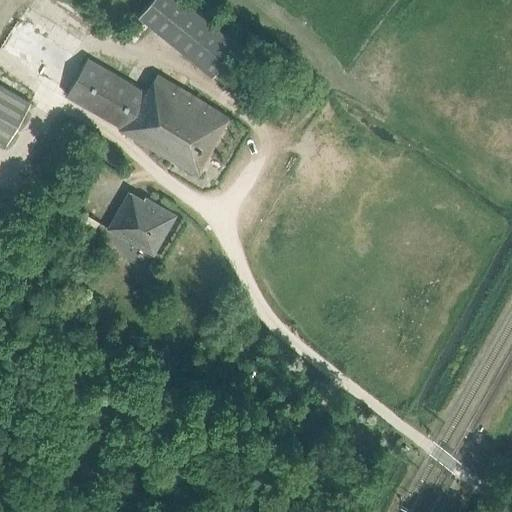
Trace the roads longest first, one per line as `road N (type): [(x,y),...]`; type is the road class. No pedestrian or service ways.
road 1 (track): [(293,348),(256,310),(219,218),(0,61)]
road 2 (track): [(507,511),(293,348)]
